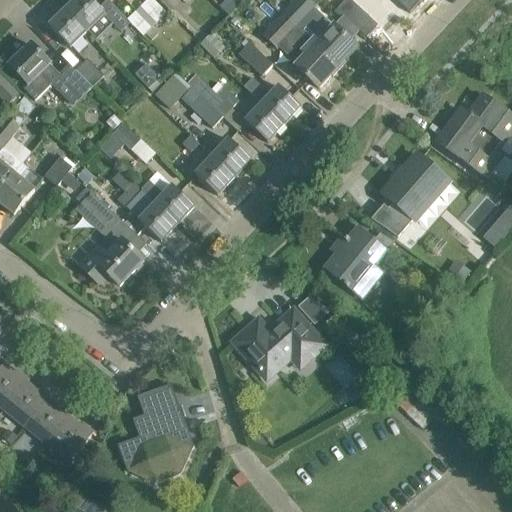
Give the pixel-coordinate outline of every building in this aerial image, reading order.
[(114,25),(105,16),(106,15),(99,8),(91,0),(78,0),(68,10),(88,32),(97,41),(114,25)] [(153,0),(148,0),(128,20),(131,24),(146,39),(155,31),(144,20),(159,5),(153,0)] [(228,0),(225,0),(219,7),(227,16),(236,7),(228,0)] [(306,0),(297,0),(282,16),(338,69),(357,49),(350,42),(359,32),(344,17),(335,27),(319,12),(316,9),(306,0)] [(378,26),(350,0),(347,0),(337,10),(367,38),(378,26)] [(88,32),(68,10),(50,28),(71,49),(88,32)] [(268,31),(263,36),(277,50),(279,49),(286,55),(298,66),(296,68),(319,90),(338,69),(282,16),(268,31)] [(209,36),(200,46),(214,59),(223,49),(209,36)] [(250,44),(239,56),(262,78),(273,66),(250,44)] [(28,86),(24,90),(36,102),(52,86),(58,92),(66,84),(81,100),(93,89),(76,72),(70,66),(60,76),(50,66),(51,65),(32,45),(10,67),(28,86)] [(76,72),(93,89),(105,77),(88,60),(76,72)] [(157,77),(146,66),(136,77),(149,91),(158,82),(155,79),(157,77)] [(0,76),(0,96),(7,104),(17,94),(0,76)] [(171,109),(189,90),(175,76),(156,95),(171,109)] [(197,76),(188,85),(224,119),(239,102),(224,88),(217,95),(197,76)] [(256,99),(263,106),(285,126),(301,109),(280,88),(272,96),(265,90),(256,99)] [(462,111),(447,131),(447,132),(439,144),(481,174),(511,131),(511,118),(483,97),(469,117),(462,111)] [(213,130),(223,119),(201,98),(190,109),(213,130)] [(285,126),(263,106),(246,123),(268,144),(285,126)] [(0,192),(14,175),(22,165),(3,149),(20,128),(8,118),(0,127),(0,192)] [(113,136),(109,140),(121,151),(125,147),(131,152),(140,142),(123,125),(113,136)] [(230,141),(213,159),(235,179),(251,161),(230,141)] [(235,179),(213,159),(204,151),(191,165),(191,166),(191,167),(191,168),(192,169),(198,175),(196,176),(218,197),(235,179)] [(384,208),(373,220),(398,237),(447,181),(420,157),(409,170),(406,168),(394,182),(397,184),(386,197),(394,205),(389,212),(384,208)] [(60,159),(45,178),(57,188),(73,169),(60,159)] [(14,175),(0,192),(0,204),(15,217),(35,192),(34,191),(42,181),(33,173),(24,183),(14,175)] [(154,203),(156,205),(178,226),(195,208),(173,187),(164,197),(150,183),(142,191),(154,203)] [(125,210),(142,192),(134,184),(117,202),(125,210)] [(128,247),(138,237),(92,194),(82,205),(113,234),(80,268),(99,285),(108,276),(120,287),(144,262),(128,247)] [(178,226),(156,205),(140,223),(161,243),(178,226)] [(511,206),(483,239),(496,250),(511,230),(511,206)] [(325,270),(352,292),(361,299),(362,298),(358,295),(372,279),(366,274),(372,266),(374,268),(386,252),(359,229),(347,243),(342,239),(331,251),(337,256),(325,270)] [(309,298),(299,307),(315,326),(331,312),(309,298)] [(252,328),(234,344),(267,381),(291,359),(300,370),(325,347),(294,312),(271,332),(260,321),(252,328)] [(0,341),(10,329),(0,320),(0,341)] [(396,371),(383,356),(364,373),(373,384),(377,388),(396,371)] [(5,364),(0,369),(0,408),(3,411),(27,383),(29,380),(18,371),(16,373),(5,364)] [(38,391),(27,383),(3,411),(25,429),(48,400),(49,401),(51,398),(40,389),(38,391)] [(140,439),(118,446),(128,473),(133,471),(155,481),(179,473),(189,451),(195,449),(188,430),(182,432),(179,425),(185,422),(172,386),(137,398),(144,417),(133,421),(140,439)] [(59,409),(49,401),(48,400),(25,429),(47,447),(71,418),(73,416),(61,406),(59,409)] [(81,426),(71,418),(47,447),(69,464),(94,433),(83,424),(81,426)] [(9,446),(14,439),(7,433),(2,440),(9,446)] [(29,445),(21,455),(32,464),(40,454),(29,445)] [(67,497),(75,488),(57,473),(49,482),(67,497)]
